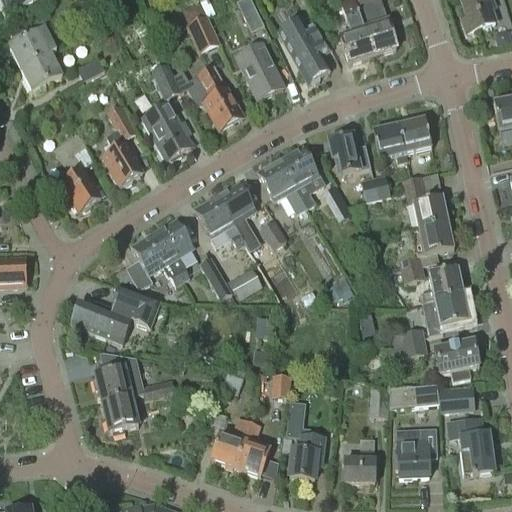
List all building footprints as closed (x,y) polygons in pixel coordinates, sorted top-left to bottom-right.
[(0,0),(0,3),(6,18),(10,17),(12,22),(30,15),(28,10),(43,4),(41,0),(0,0)] [(351,0),(347,0),(337,3),(349,39),(339,42),(348,69),(371,62),(355,12),(351,0)] [(458,0),(465,19),(460,21),(465,36),(471,34),(471,35),(494,26),(484,0),(458,0)] [(249,1),(236,7),(251,37),(264,31),(249,1)] [(379,4),(355,12),(371,62),(395,54),(379,4)] [(22,46),(8,53),(19,75),(50,59),(50,60),(55,57),(44,36),(74,21),(67,7),(16,33),(22,46)] [(205,22),(186,31),(198,59),(218,50),(205,22)] [(279,36),(277,37),(307,89),(329,76),(321,61),(331,55),(318,27),(307,33),(301,23),(288,31),(285,29),(279,32),(279,36)] [(506,36),(493,39),(496,52),(509,50),(506,36)] [(261,50),(236,62),(256,107),(282,95),(261,50)] [(50,59),(19,75),(31,98),(61,82),(50,60),(50,59)] [(97,63),(76,74),(82,87),(104,76),(97,63)] [(166,71),(151,78),(164,105),(179,99),(178,98),(171,83),(166,71)] [(181,77),(171,83),(178,98),(179,98),(180,98),(186,95),(195,109),(200,111),(203,109),(219,137),(242,124),(225,95),(212,73),(187,87),(181,77)] [(511,103),(492,107),(498,137),(511,134),(511,103)] [(144,124),(142,126),(149,139),(151,138),(158,151),(156,152),(163,165),(165,164),(166,166),(168,165),(170,167),(180,162),(179,159),(191,153),(185,142),(188,141),(181,129),(180,129),(176,122),(168,108),(143,123),(144,124)] [(114,157),(102,164),(119,192),(141,180),(133,165),(136,163),(128,149),(125,150),(123,146),(135,139),(119,111),(106,118),(117,137),(106,143),(114,157)] [(424,125),(398,131),(404,160),(431,154),(424,125)] [(398,131),(371,137),(378,166),(404,160),(398,131)] [(76,142),(53,157),(70,183),(60,191),(78,219),(99,205),(90,190),(93,188),(84,174),(81,176),(71,161),(84,153),(76,142)] [(352,142),(327,147),(331,165),(336,164),(340,181),(360,177),(352,142)] [(302,154),(279,167),(306,215),(313,211),(307,200),(323,191),(302,154)] [(279,167),(256,179),(272,208),(284,201),(295,221),(306,215),(279,167)] [(385,182),(372,185),(377,205),(389,202),(385,182)] [(421,182),(400,187),(403,200),(424,195),(421,182)] [(372,185),(359,187),(363,207),(377,205),(372,185)] [(215,203),(243,250),(250,245),(245,235),(246,234),(241,225),(255,217),(238,189),(215,203)] [(334,191),(322,197),(338,225),(350,219),(334,191)] [(424,195),(403,200),(406,211),(412,210),(418,236),(447,230),(441,203),(426,207),(424,195)] [(215,203),(193,216),(209,244),(223,236),(228,245),(230,244),(236,254),(243,250),(215,203)] [(176,227),(153,240),(169,268),(192,255),(176,227)] [(285,247),(272,227),(260,234),(272,255),(285,247)] [(447,230),(418,236),(423,262),(453,255),(447,230)] [(137,266),(124,274),(137,296),(151,288),(147,282),(161,273),(166,283),(168,282),(174,292),(181,288),(175,277),(169,268),(153,240),(130,254),(137,266)] [(418,260),(397,265),(400,277),(421,272),(418,260)] [(25,266),(0,266),(0,293),(25,292),(25,266)] [(210,266),(198,272),(218,307),(230,300),(210,266)] [(421,272),(400,277),(403,289),(423,285),(421,272)] [(251,275),(227,288),(237,305),(261,292),(251,275)] [(431,298),(419,300),(421,311),(426,310),(463,302),(457,275),(427,281),(431,298)] [(354,298),(350,293),(351,292),(345,282),(323,295),(331,308),(343,301),(345,303),(354,298)] [(79,307),(70,331),(112,347),(121,323),(140,330),(149,304),(108,290),(100,311),(94,309),(93,312),(79,307)] [(463,302),(426,310),(428,320),(436,319),(439,333),(468,327),(463,302)] [(421,335),(392,341),(394,352),(402,351),(423,347),(421,335)] [(253,353),(252,367),(268,369),(270,347),(262,346),(261,354),(253,353)] [(394,352),(384,353),(385,364),(396,364),(397,365),(425,360),(423,347),(402,351),(394,352)] [(472,347),(433,355),(439,380),(449,378),(452,388),(470,384),(468,374),(478,372),(472,347)] [(93,380),(100,409),(130,403),(142,400),(141,394),(133,364),(102,358),(99,359),(104,378),(93,380)] [(227,379),(213,417),(228,422),(242,384),(227,379)] [(262,382),(261,402),(286,403),(287,384),(262,382)] [(328,383),(327,400),(339,400),(340,384),(328,383)] [(171,387),(156,390),(158,402),(173,398),(171,387)] [(158,402),(156,390),(141,394),(142,400),(143,406),(158,402)] [(435,391),(388,395),(390,415),(437,411),(435,391)] [(471,393),(438,396),(439,418),(473,416),(471,393)] [(369,395),(368,422),(384,423),(385,396),(369,395)] [(130,403),(100,409),(108,439),(137,432),(130,403)] [(289,409),(286,442),(299,444),(298,457),(291,456),(288,484),(312,487),(314,472),(319,473),(322,446),(307,444),(308,437),(300,436),(303,411),(289,409)] [(219,440),(210,466),(234,474),(250,428),(236,423),(229,443),(219,440)] [(250,428),(234,474),(260,483),(268,457),(252,451),(259,431),(250,428)] [(419,443),(396,444),(397,484),(428,483),(427,464),(435,464),(434,436),(419,436),(419,443)] [(461,457),(459,458),(462,481),(492,477),(487,441),(460,444),(461,457)] [(343,465),(343,490),(373,491),(374,466),(371,466),(372,446),(358,446),(358,466),(343,465)]
